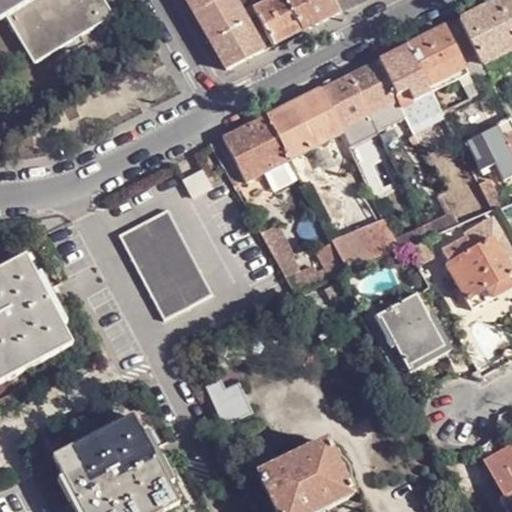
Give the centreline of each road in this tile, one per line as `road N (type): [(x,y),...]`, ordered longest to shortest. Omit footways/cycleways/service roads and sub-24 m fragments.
road 1 (residential): [(439,0),(219,111)]
road 2 (residential): [(219,111),(95,176),(0,196)]
road 3 (residential): [(219,111),(158,0)]
